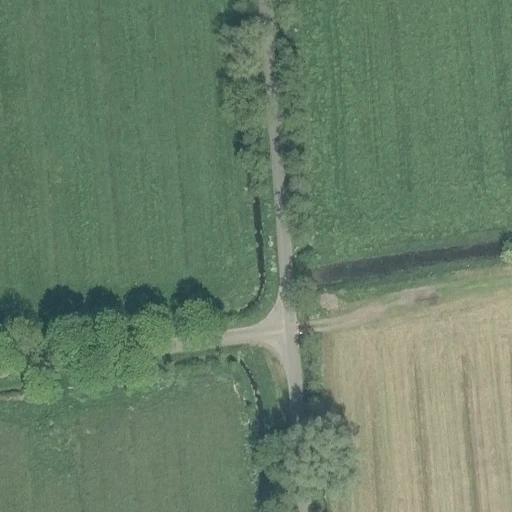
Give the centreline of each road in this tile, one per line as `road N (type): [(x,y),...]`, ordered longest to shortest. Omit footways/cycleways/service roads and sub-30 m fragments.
road 1 (unclassified): [(290,331),(263,0)]
road 2 (unclassified): [(0,371),(290,331)]
road 3 (unclassified): [(304,511),(290,331)]
